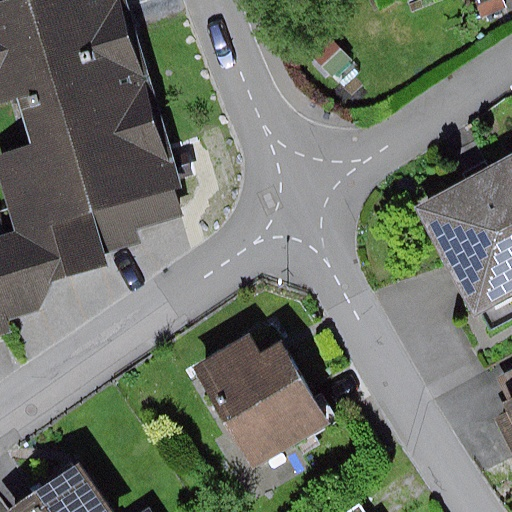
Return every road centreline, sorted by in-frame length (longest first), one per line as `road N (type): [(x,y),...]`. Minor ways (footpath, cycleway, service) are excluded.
road 1 (residential): [(289,207),(490,511)]
road 2 (residential): [(0,427),(289,207)]
road 3 (residential): [(289,207),(511,69)]
road 4 (residential): [(223,0),(289,207)]
